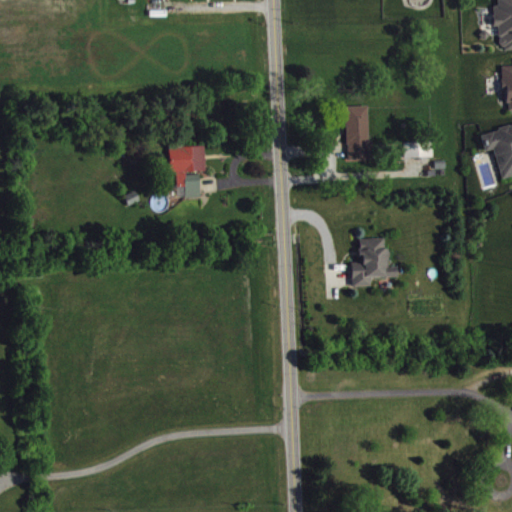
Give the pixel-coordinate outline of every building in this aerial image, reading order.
[(511,0),(496,0),(498,28),(502,27),(503,50),(511,50),(511,0)] [(345,104),(345,116),(344,116),(345,142),(346,142),(346,148),(346,157),(367,157),(366,145),(368,145),(368,131),(366,131),(366,103),(345,104)] [(504,180),(511,178),(511,128),(483,136),(487,153),(496,151),(504,180)] [(203,143),(205,167),(183,169),(184,173),(198,172),(199,182),(199,194),(184,195),(184,194),(176,195),(174,170),(169,170),(167,139),(181,138),(181,145),(203,143)] [(403,140),(403,154),(432,154),(432,140),(403,140)] [(122,194),(126,204),(139,198),(134,188),(122,194)] [(348,261),(360,260),(359,255),(356,255),(355,246),(358,246),(358,237),(383,236),(383,246),(385,246),(386,264),(394,264),(394,273),(368,275),(368,283),(350,283),(350,276),(349,276),(349,271),(348,261)]
